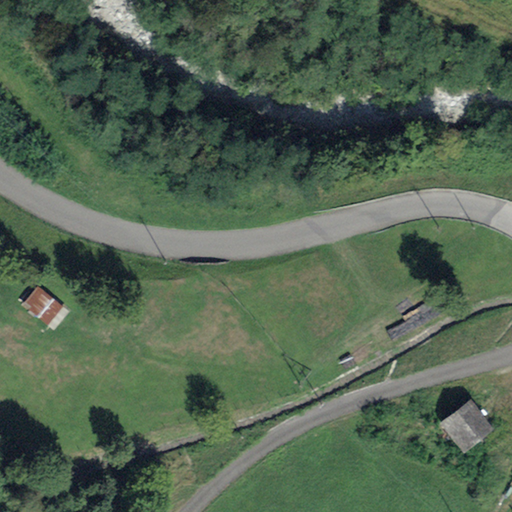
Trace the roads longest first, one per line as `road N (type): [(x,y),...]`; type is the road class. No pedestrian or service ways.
road 1 (tertiary): [(511,223),(436,203),(253,243),(172,243),(91,224),(0,175)]
road 2 (track): [(204,511),(312,425),(511,358)]
